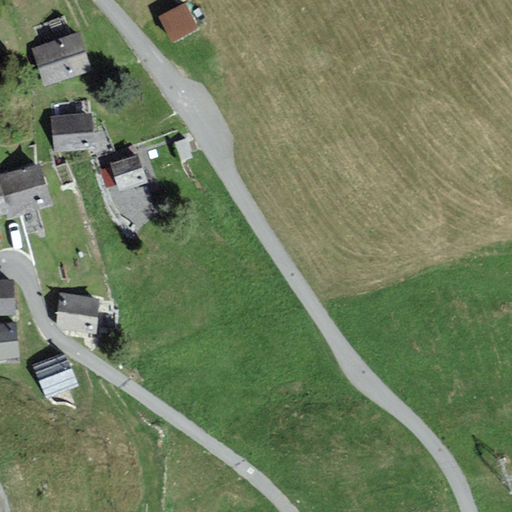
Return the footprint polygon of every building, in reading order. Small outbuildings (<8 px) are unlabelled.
[(180,9),(155,20),(164,42),(190,31),(180,9)] [(29,55),(42,87),(81,70),(67,39),(29,55)] [(49,123),(53,154),(86,151),(82,119),(49,123)] [(131,158),(108,167),(117,192),(140,183),(131,158)] [(31,168),(0,177),(0,207),(3,217),(42,204),(31,168)] [(60,298),(55,328),(88,333),(93,303),(60,298)] [(0,326),(0,357),(13,355),(9,326),(0,326)] [(56,359),(34,370),(48,397),(70,386),(56,359)]
